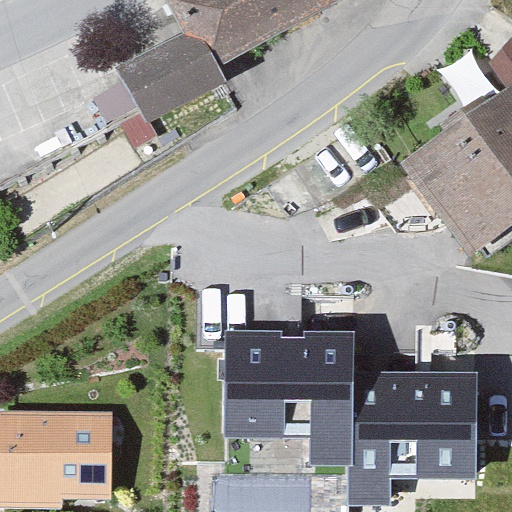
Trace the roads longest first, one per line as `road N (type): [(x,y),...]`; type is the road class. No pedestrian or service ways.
road 1 (residential): [(149,205),(185,228),(511,294)]
road 2 (tertiary): [(149,205),(353,70),(427,0)]
road 3 (tertiary): [(0,301),(149,205)]
